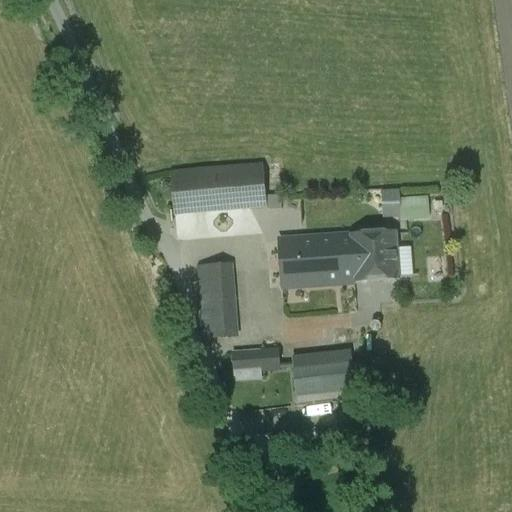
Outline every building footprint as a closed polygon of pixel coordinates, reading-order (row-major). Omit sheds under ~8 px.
[(263,166),(171,174),(174,216),(267,209),(263,166)] [(384,203),(402,203),(402,191),(384,191),(384,203)] [(427,201),(405,202),(406,220),(429,219),(427,201)] [(396,234),(281,242),(285,301),(300,300),(299,287),(355,283),(355,284),(399,281),(396,234)] [(231,268),(199,270),(205,340),(236,337),(231,268)] [(355,283),(299,287),(300,300),(285,301),(286,309),(357,304),(355,284),(355,283)] [(279,352),(233,355),(235,382),(261,380),(261,373),(280,371),(279,352)] [(351,355),(293,361),(296,395),(354,388),(352,364),(351,355)] [(365,363),(352,364),(354,388),(367,387),(365,363)]
